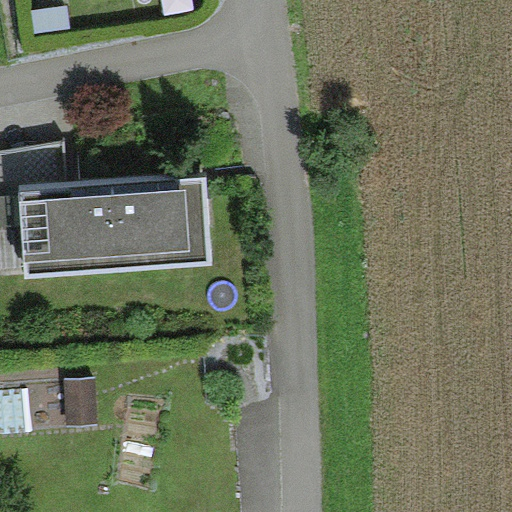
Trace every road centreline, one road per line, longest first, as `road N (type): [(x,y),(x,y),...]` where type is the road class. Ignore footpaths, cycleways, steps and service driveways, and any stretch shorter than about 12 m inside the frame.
road 1 (residential): [(270,35),(299,330),(304,511)]
road 2 (residential): [(0,88),(270,35)]
